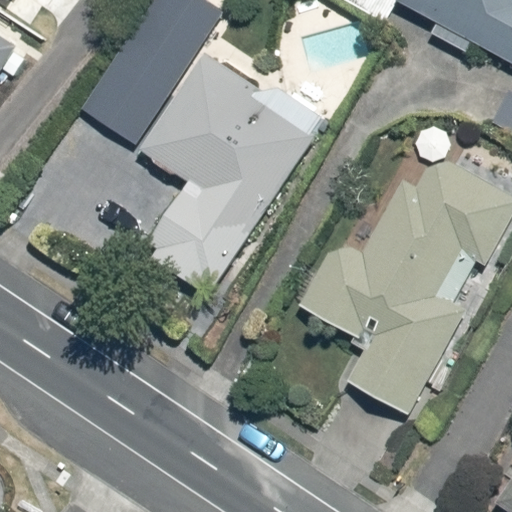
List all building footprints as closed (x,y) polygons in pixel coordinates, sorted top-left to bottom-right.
[(234,11),(213,0),(158,0),(87,110),(144,148),(234,11)] [(346,0),(388,22),(399,0),(346,0)] [(511,0),(407,0),(405,5),(511,60),(511,86),(495,121),(511,129),(511,0)] [(0,86),(25,48),(0,31),(0,86)] [(215,300),(332,129),(219,51),(148,154),(192,184),(145,252),(215,300)] [(345,241),(306,309),(374,346),(353,384),(415,418),(476,310),(449,295),(474,251),(498,265),(511,240),(511,189),(444,152),(424,187),(411,181),(370,255),(345,241)] [(511,511),(511,493),(502,509),(506,511),(511,511)]
